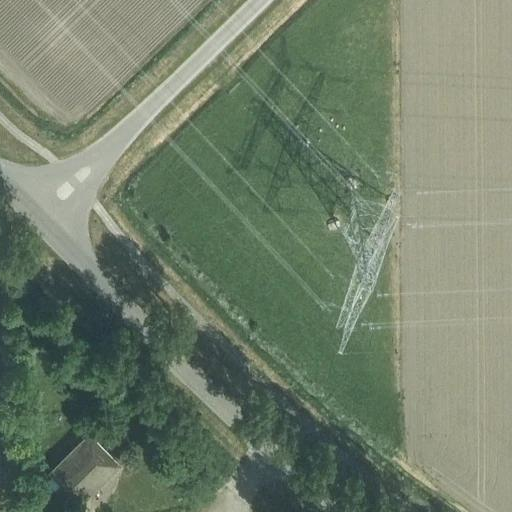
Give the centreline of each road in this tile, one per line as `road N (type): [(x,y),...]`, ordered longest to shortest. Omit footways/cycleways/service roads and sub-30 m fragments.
road 1 (unclassified): [(338,511),(49,232)]
road 2 (unclassified): [(97,159),(262,0)]
